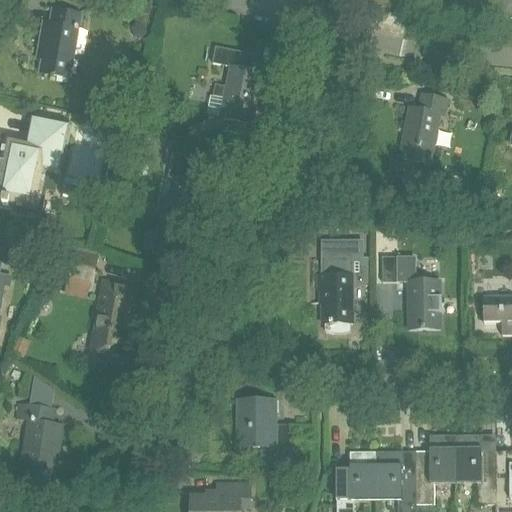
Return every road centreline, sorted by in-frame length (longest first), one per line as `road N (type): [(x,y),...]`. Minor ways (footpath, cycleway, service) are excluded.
road 1 (residential): [(225,328),(304,185),(353,38)]
road 2 (residential): [(225,328),(341,392),(511,392)]
road 3 (residential): [(127,511),(225,328)]
road 4 (residential): [(511,58),(353,38)]
road 5 (residential): [(353,38),(238,0)]
